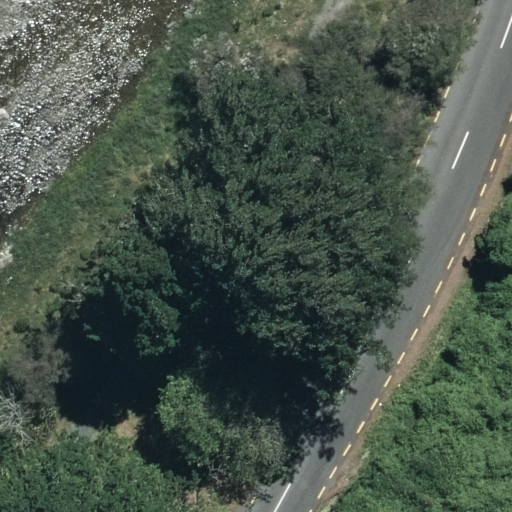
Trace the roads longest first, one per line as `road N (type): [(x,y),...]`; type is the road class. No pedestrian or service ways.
road 1 (track): [(20,511),(249,178),(358,0)]
road 2 (unclassified): [(276,511),(461,147),(511,15)]
